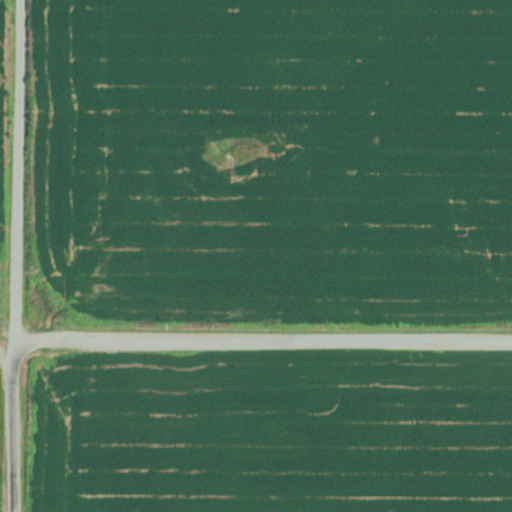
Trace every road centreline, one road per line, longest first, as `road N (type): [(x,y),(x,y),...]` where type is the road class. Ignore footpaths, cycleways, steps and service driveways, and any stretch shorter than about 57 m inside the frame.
road 1 (residential): [(13,511),(21,0)]
road 2 (residential): [(17,337),(511,340)]
